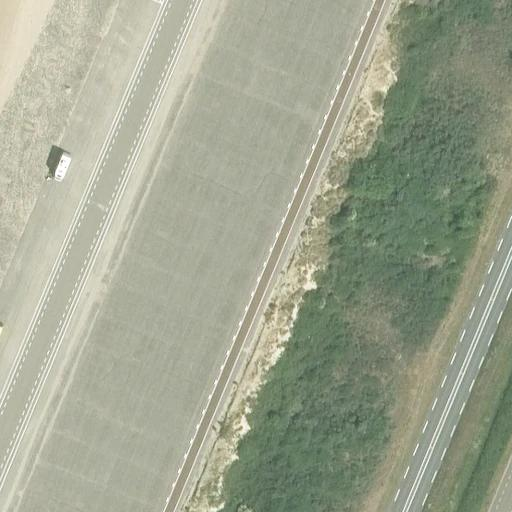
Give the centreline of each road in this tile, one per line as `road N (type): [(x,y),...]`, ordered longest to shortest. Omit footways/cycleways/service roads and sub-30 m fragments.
road 1 (unclassified): [(0,437),(178,0)]
road 2 (primary): [(403,511),(511,247)]
